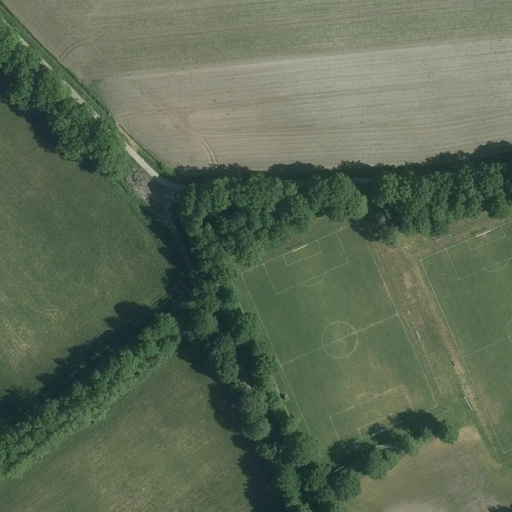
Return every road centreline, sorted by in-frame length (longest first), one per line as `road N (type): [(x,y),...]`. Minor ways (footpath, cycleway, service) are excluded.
road 1 (track): [(310,511),(167,218),(175,188)]
road 2 (track): [(511,166),(405,184),(175,188)]
road 3 (track): [(175,188),(4,24)]
